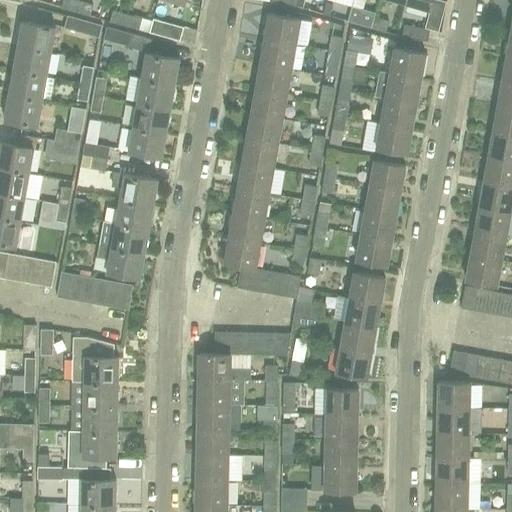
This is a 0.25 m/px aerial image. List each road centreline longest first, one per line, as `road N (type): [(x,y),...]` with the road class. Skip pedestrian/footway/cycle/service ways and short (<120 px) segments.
road 1 (residential): [(402,511),(410,312),(467,0)]
road 2 (residential): [(164,511),(169,323),(223,0)]
